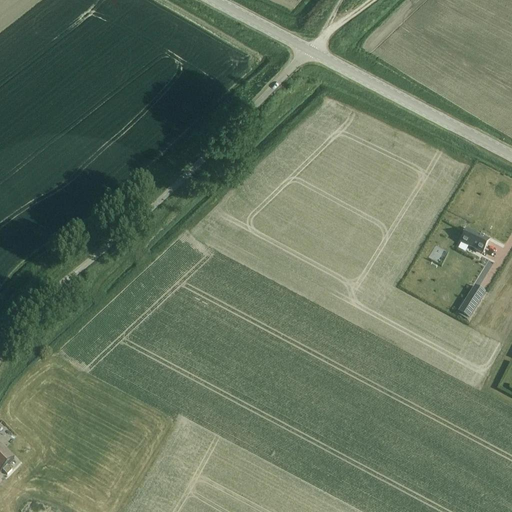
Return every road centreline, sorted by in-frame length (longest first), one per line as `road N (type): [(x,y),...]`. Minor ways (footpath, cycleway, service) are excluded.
road 1 (unclassified): [(8,330),(309,51)]
road 2 (tertiary): [(511,156),(309,51)]
